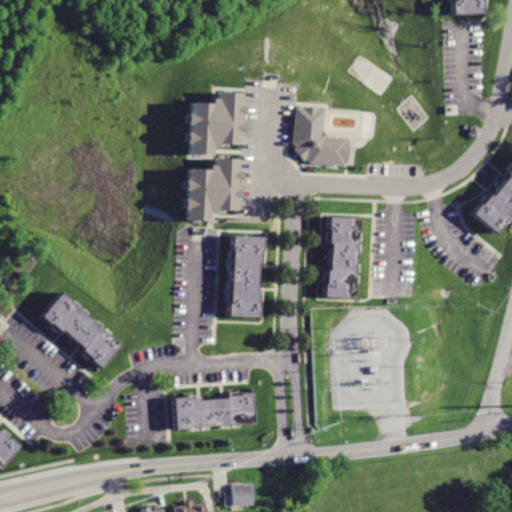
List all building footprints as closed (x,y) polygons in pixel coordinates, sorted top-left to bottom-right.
[(453,0),(454,13),(484,12),(484,0),(453,0)] [(187,106),(186,156),(207,157),(207,152),(213,152),(213,145),(235,146),(236,97),(214,96),(214,101),(207,101),(207,106),(187,106)] [(288,107),(286,144),(303,163),(340,166),(342,138),(320,136),(316,131),(317,108),(288,107)] [(184,169),(182,220),(203,220),(203,215),(209,216),(209,209),(231,209),(233,160),(210,159),(210,164),(204,164),(203,170),(184,169)] [(511,212),(495,233),(471,213),(479,204),(481,206),(489,195),(491,197),(511,174),(507,171),(511,164),(511,162),(511,161),(511,159),(511,212)] [(356,216),(354,298),(320,297),(321,283),(324,283),(324,270),(327,270),(328,243),(324,243),(325,229),(323,228),(323,215),(356,216)] [(225,234),(222,316),(257,317),(257,301),(255,301),(255,289),(253,289),(254,263),(257,263),(257,249),(259,249),(260,235),(225,234)] [(56,289),(33,315),(45,325),(47,323),(56,331),(58,328),(80,347),(78,350),(87,358),(85,359),(96,369),(119,343),(56,289)] [(168,396),(170,429),(251,423),(249,391),(236,391),(236,394),(222,395),(223,397),(196,399),(196,396),(182,397),(182,395),(168,396)] [(0,464),(17,445),(0,429),(0,464)] [(228,484),(229,506),(251,505),(249,483),(228,484)] [(168,505),(168,511),(202,511),(202,503),(192,503),(191,499),(179,500),(180,504),(168,505)]
